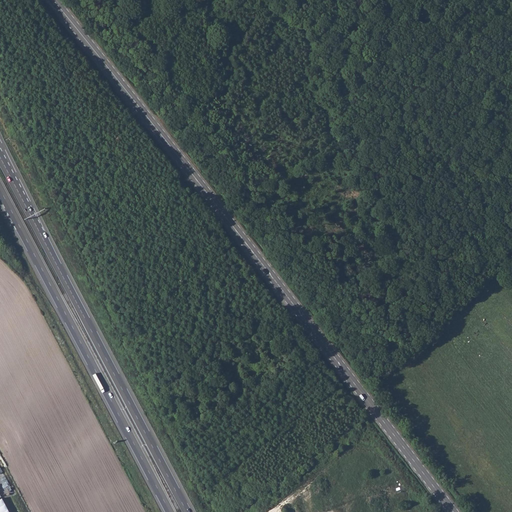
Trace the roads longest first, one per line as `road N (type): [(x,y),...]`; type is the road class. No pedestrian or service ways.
road 1 (primary): [(453,511),(53,0)]
road 2 (motorway): [(186,511),(0,155)]
road 3 (motorway): [(0,189),(170,511)]
